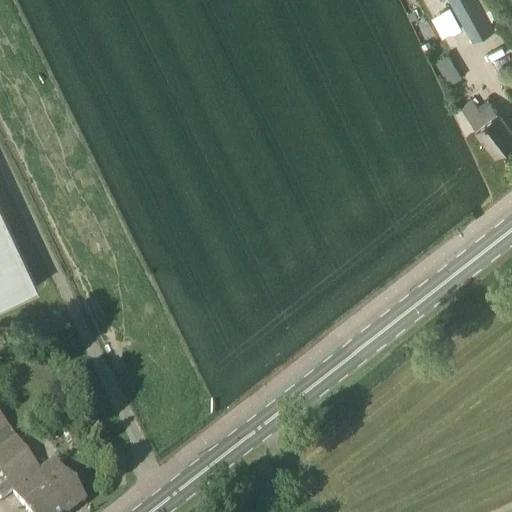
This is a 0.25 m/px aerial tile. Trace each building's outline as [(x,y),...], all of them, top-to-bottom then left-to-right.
[(481,0),(452,0),(474,38),(496,26),(481,0)] [(511,47),(497,54),(502,66),(511,61),(511,47)] [(444,54),(434,60),(447,82),(457,76),(444,54)] [(482,110),(473,99),(461,108),(497,154),(511,142),(511,129),(491,103),(482,110)] [(0,307),(37,290),(0,211),(0,307)] [(0,474),(8,485),(0,490),(0,501),(0,502),(12,493),(26,511),(72,511),(85,503),(54,462),(39,473),(0,422),(0,474)]
